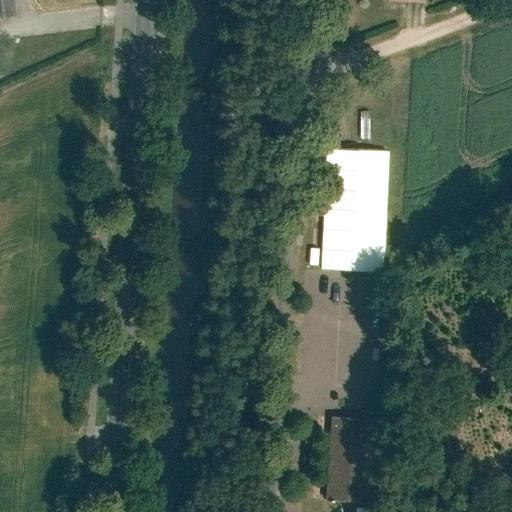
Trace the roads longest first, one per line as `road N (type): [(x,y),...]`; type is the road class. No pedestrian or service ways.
road 1 (residential): [(267,511),(302,0)]
road 2 (tertiary): [(113,511),(147,0)]
road 3 (track): [(297,67),(511,8)]
